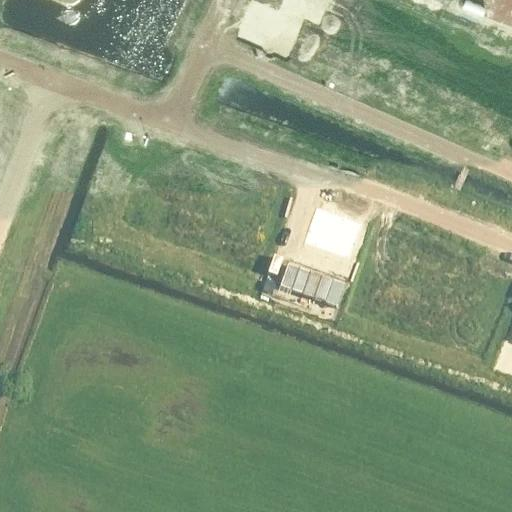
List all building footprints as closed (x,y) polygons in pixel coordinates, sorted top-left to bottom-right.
[(298,24),(297,23),(301,14),(317,22),(326,0),(286,0),(284,7),(286,8),(282,17),(254,5),(240,36),(284,55),(298,24)] [(326,73),(349,83),(370,35),(336,20),(326,43),(337,48),(326,73)] [(370,35),(349,83),(371,93),(382,68),(393,73),(403,50),(370,35)] [(440,123),(461,76),(463,71),(441,61),(421,52),(405,90),(423,98),(417,113),(440,123)] [(461,76),(440,123),(464,134),(475,110),(493,118),(507,87),(487,78),(484,86),(461,76)] [(139,162),(130,185),(144,190),(145,187),(187,203),(183,212),(188,213),(185,223),(200,228),(213,192),(196,185),(200,172),(197,171),(185,166),(187,160),(174,155),(172,161),(156,155),(151,167),(139,162)] [(229,182),(219,212),(262,227),(256,244),(273,250),(282,225),(265,219),(273,197),(229,182)] [(323,187),(310,223),(355,239),(368,203),(323,187)] [(286,225),(274,259),(296,267),(309,233),(286,225)] [(366,242),(348,291),(369,299),(378,276),(424,293),(438,254),(381,234),(377,246),(366,242)] [(449,284),(446,291),(462,298),(460,302),(480,311),(475,321),(503,334),(511,313),(511,307),(499,302),(508,282),(460,261),(449,284)] [(482,348),(474,366),(492,374),(500,356),(482,348)]
